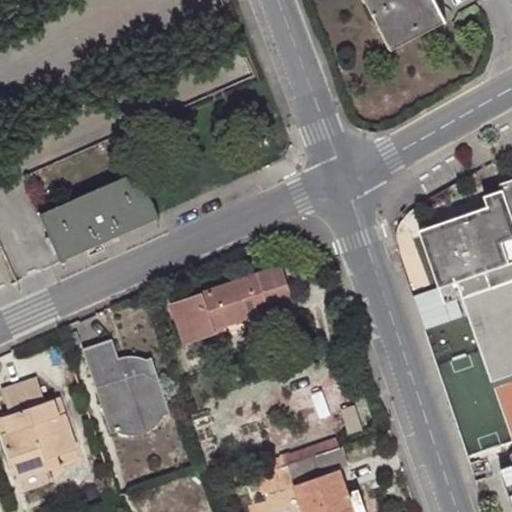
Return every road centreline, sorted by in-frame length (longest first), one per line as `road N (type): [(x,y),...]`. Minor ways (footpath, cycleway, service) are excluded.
road 1 (residential): [(0,331),(339,181)]
road 2 (unclassified): [(339,181),(456,511)]
road 3 (unclassified): [(339,181),(511,85)]
road 4 (unclassified): [(275,0),(339,181)]
